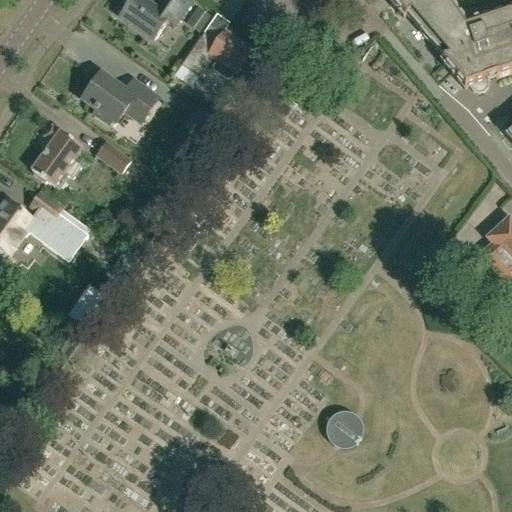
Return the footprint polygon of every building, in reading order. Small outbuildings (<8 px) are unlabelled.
[(129,27),(154,44),(167,25),(174,29),(193,2),(190,0),(157,0),(152,8),(139,0),(132,0),(129,5),(125,3),(117,14),(121,17),(119,19),(129,27)] [(385,0),(390,5),(389,5),(399,17),(400,16),(403,20),(406,17),(405,16),(418,0),(385,0)] [(446,63),(462,49),(457,34),(428,0),(418,0),(405,16),(406,17),(407,17),(420,33),(430,45),(430,44),(444,60),(443,60),(446,63)] [(428,0),(457,34),(462,49),(466,61),(478,57),(483,74),(493,71),(494,70),(488,54),(498,50),(499,52),(511,46),(511,45),(511,38),(509,39),(495,42),(496,44),(486,47),(477,20),(468,23),(452,1),(452,0),(428,0)] [(509,39),(511,38),(511,8),(477,20),(486,47),(496,44),(495,42),(509,39)] [(198,10),(186,27),(200,36),(212,19),(198,10)] [(216,18),(206,32),(218,41),(224,33),(228,27),(216,18)] [(206,32),(181,68),(198,80),(213,60),(217,63),(213,69),(214,73),(226,81),(230,81),(234,75),(237,77),(253,54),(238,44),(224,33),(218,41),(206,32)] [(511,45),(511,46),(499,52),(498,50),(488,54),(494,70),(493,71),(496,80),(495,80),(496,82),(498,81),(498,80),(511,75),(511,45)] [(496,80),(493,71),(483,74),(478,57),(466,61),(462,49),(446,63),(443,60),(440,63),(443,67),(453,79),(453,78),(464,91),(469,90),(472,93),(473,94),(478,96),(479,96),(483,95),(484,95),(488,91),(488,90),(488,85),(488,84),(496,82),(495,80),(496,80)] [(198,80),(181,68),(174,79),(191,91),(198,80)] [(82,102),(96,112),(93,116),(108,127),(111,122),(116,126),(125,114),(140,125),(158,100),(133,82),(124,93),(100,76),(82,102)] [(188,126),(220,149),(231,134),(199,111),(190,123),(188,126)] [(69,178),(73,181),(81,170),(73,164),(81,151),(51,130),(44,139),(52,145),(32,174),(35,176),(33,177),(46,186),(47,185),(58,193),(69,178)] [(94,160),(120,179),(132,164),(105,144),(94,160)] [(0,262),(1,263),(7,255),(9,257),(14,250),(17,252),(26,240),(22,238),(26,232),(54,252),(68,262),(84,240),(87,242),(88,239),(86,237),(89,233),(63,214),(40,198),(32,209),(39,214),(45,218),(42,223),(36,219),(32,223),(8,206),(0,217),(0,262)] [(486,240),(492,246),(479,258),(509,290),(511,287),(511,223),(508,220),(486,240)] [(107,273),(123,285),(136,266),(121,255),(109,272),(107,273)] [(108,301),(90,289),(70,318),(88,331),(108,301)] [(345,449),(343,449),(343,450),(344,450),(346,450),(348,450),(349,449),(351,449),(352,448),(354,447),(355,446),(357,447),(358,446),(357,446),(360,442),(361,441),(359,440),(360,438),(360,437),(361,435),(361,433),(361,432),(360,430),(360,428),(359,427),(358,427),(359,429),(359,431),(360,432),(360,434),(354,431),(354,429),(353,427),(353,426),(352,424),(350,422),(349,421),(347,420),(345,419),(343,419),(341,419),(339,419),(337,419),(335,420),(334,421),(332,422),(331,424),(330,426),(329,427),(328,429),(328,431),(328,433),(329,435),(330,437),(331,439),(332,441),(334,442),(335,443),(337,444),(339,444),(341,444),(343,444),(345,444),(350,448),(348,449),(346,449),(345,449)]
